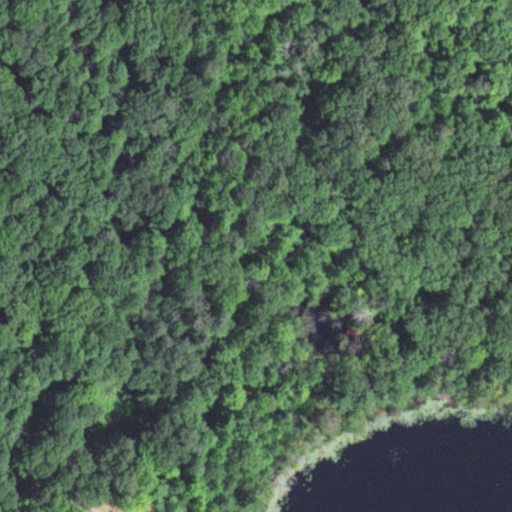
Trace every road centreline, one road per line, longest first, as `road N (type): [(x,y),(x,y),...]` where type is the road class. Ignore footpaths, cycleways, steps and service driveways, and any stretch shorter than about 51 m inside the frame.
road 1 (track): [(60,466),(67,431),(141,327),(154,281),(154,67),(144,0)]
road 2 (track): [(60,466),(136,420),(296,377),(426,360),(511,368)]
